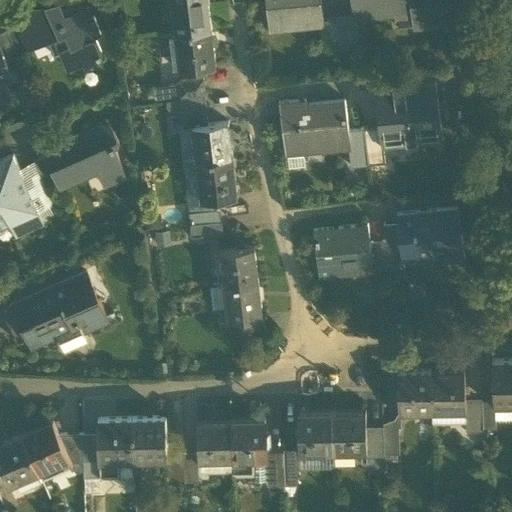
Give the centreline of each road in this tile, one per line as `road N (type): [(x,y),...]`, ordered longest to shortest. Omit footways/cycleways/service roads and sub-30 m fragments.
road 1 (residential): [(320,372),(253,126),(232,0)]
road 2 (residential): [(320,372),(228,386),(0,381)]
road 3 (residential): [(511,328),(378,345),(320,372)]
